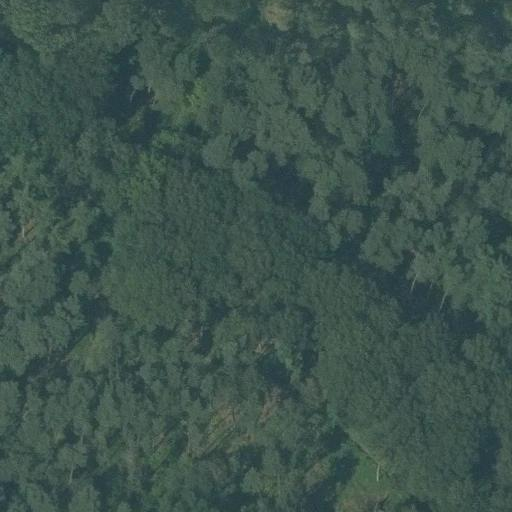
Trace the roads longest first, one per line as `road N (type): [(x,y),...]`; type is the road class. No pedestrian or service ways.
road 1 (track): [(42,511),(233,0)]
road 2 (track): [(511,402),(0,285)]
